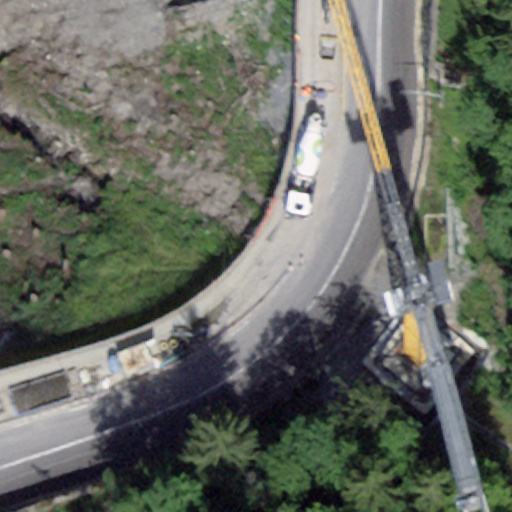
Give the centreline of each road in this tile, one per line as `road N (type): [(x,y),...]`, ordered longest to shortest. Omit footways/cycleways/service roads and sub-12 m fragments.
road 1 (secondary): [(348,0),(336,183),(275,294),(233,335),(183,366),(0,430)]
road 2 (secondary): [(164,0),(0,262)]
